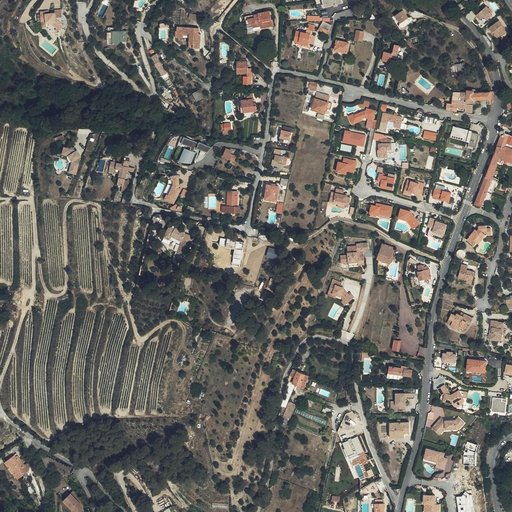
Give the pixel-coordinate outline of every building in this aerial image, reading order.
[(483,22),(492,14),(490,11),(491,10),(486,4),(476,14),(483,22)] [(57,16),(56,11),(47,11),(47,9),(42,9),(42,12),(39,12),(39,19),(42,18),(42,25),(47,25),(58,32),(67,23),(64,20),(63,15),(57,16)] [(401,22),(409,16),(403,9),(395,14),(401,22)] [(262,26),(263,29),(274,27),(272,19),(271,19),(271,17),(272,17),(271,12),(269,12),(269,11),(259,13),(259,14),(255,15),(256,17),(247,19),(248,25),(251,24),(252,28),(259,26),(262,26)] [(56,33),(58,32),(47,25),(42,25),(42,18),(39,19),(39,12),(36,12),(37,29),(43,29),(43,27),(46,27),(56,33)] [(497,35),(500,32),(507,27),(499,18),(490,26),(497,35)] [(323,21),(320,27),(329,31),(332,25),(323,21)] [(199,33),(199,27),(178,26),(178,30),(177,29),(176,37),(183,37),(184,33),(191,33),(190,44),(194,44),(193,47),(200,48),(201,33),(199,33)] [(128,39),(128,30),(114,30),(114,27),(109,27),(109,44),(119,44),(122,40),(128,39)] [(311,34),(306,33),(296,31),(294,42),(299,43),(299,41),(309,43),(311,34)] [(362,42),(364,33),(358,31),(355,40),(362,42)] [(346,54),(349,43),(337,40),(335,50),(339,51),(339,52),(346,54)] [(400,60),(401,56),(397,55),(399,46),(394,45),(393,54),(383,52),(382,61),(390,62),(391,58),(400,60)] [(152,56),(156,62),(157,63),(161,60),(156,53),(152,56)] [(159,70),(165,67),(161,60),(157,63),(156,62),(155,63),(159,70)] [(247,68),(247,62),(237,62),(237,73),(247,73),(247,74),(251,74),(251,68),(247,68)] [(456,64),(458,74),(467,72),(465,62),(456,64)] [(311,82),(309,89),(316,91),(318,83),(311,82)] [(494,95),(494,91),(475,92),(475,89),(471,89),(471,91),(467,91),(467,93),(465,112),(472,113),(472,106),(478,105),(479,98),(491,98),(491,100),(494,100),(494,95)] [(194,92),(196,99),(203,97),(201,90),(194,92)] [(446,110),(457,111),(459,93),(455,92),(455,90),(453,90),(452,104),(447,103),(446,110)] [(457,111),(465,112),(467,93),(459,93),(457,111)] [(325,113),(328,102),(315,98),(311,109),(325,113)] [(257,111),(256,103),(254,103),(253,99),(241,100),(242,107),(243,107),(244,112),(257,111)] [(375,110),(368,109),(367,111),(365,110),(355,114),(355,113),(349,115),(351,119),(356,118),(356,119),(363,117),(363,118),(373,120),(375,110)] [(397,116),(395,116),(383,113),(379,131),(386,132),(388,122),(395,123),(394,128),(400,130),(402,118),(397,116)] [(224,124),(225,130),(223,130),(223,134),(230,134),(230,130),(231,130),(231,123),(224,124)] [(472,130),(454,126),(454,128),(453,128),(453,131),(453,132),(464,134),(464,137),(471,139),(470,141),(470,144),(476,145),(479,133),(472,132),(472,130)] [(292,132),(282,129),(279,140),(289,142),(292,132)] [(346,129),(344,138),(351,140),(351,142),(364,145),(366,135),(352,131),(346,129)] [(438,132),(425,130),(424,137),(436,140),(438,132)] [(501,135),(485,177),(493,180),(498,182),(507,163),(511,164),(511,150),(506,148),(508,144),(511,145),(511,136),(504,133),(505,132),(504,131),(504,130),(502,130),(501,130),(500,130),(499,132),(499,133),(500,134),(501,135)] [(453,131),(451,136),(470,141),(471,139),(464,137),(464,134),(453,132),(453,131)] [(180,160),(191,163),(196,152),(194,151),(195,147),(206,151),(211,145),(182,134),(178,145),(186,148),(180,160)] [(377,150),(377,156),(387,156),(387,153),(394,153),(394,144),(391,144),(391,141),(385,140),(379,140),(380,144),(378,144),(378,150),(377,150)] [(80,149),(67,146),(66,153),(72,154),(75,160),(74,167),(73,171),(80,173),(84,154),(80,149)] [(225,151),(224,152),(223,156),(234,161),(236,156),(231,154),(225,151)] [(70,166),(74,167),(75,160),(72,154),(66,153),(65,157),(68,157),(71,164),(70,166)] [(286,165),(287,157),(281,156),(275,155),(274,160),(282,162),(281,165),(286,165)] [(127,170),(129,159),(121,158),(121,157),(118,156),(118,159),(112,158),(112,161),(109,161),(107,169),(113,170),(113,172),(118,173),(116,183),(122,185),(123,178),(125,169),(127,170)] [(349,165),(351,159),(344,158),(343,162),(340,161),(338,172),(340,172),(345,173),(348,174),(348,171),(354,172),(356,167),(349,165)] [(393,187),(396,178),(389,176),(383,175),(383,173),(379,172),(378,180),(382,181),(381,183),(386,184),(386,185),(393,187)] [(172,183),(171,174),(168,174),(168,182),(164,191),(167,193),(172,183)] [(179,174),(171,174),(172,183),(167,193),(176,197),(181,188),(180,187),(179,174)] [(289,178),(282,177),(280,185),(288,185),(289,181),(289,178)] [(485,177),(475,203),(476,206),(480,207),(483,202),(484,203),(493,180),(485,177)] [(132,184),(133,181),(130,181),(130,179),(123,178),(122,185),(120,193),(128,194),(130,184),(132,184)] [(425,183),(416,180),(416,181),(408,179),(404,191),(412,193),(421,196),(425,183)] [(278,200),(281,187),(269,185),(267,197),(278,200)] [(350,198),(346,197),(342,196),(342,194),(343,190),(335,188),(334,195),(330,194),(328,200),(332,201),(331,203),(336,204),(344,206),(347,207),(350,198)] [(435,188),(433,195),(441,197),(440,199),(443,200),(449,201),(451,191),(435,188)] [(228,191),(228,196),(229,197),(229,205),(236,205),(238,205),(238,191),(228,191)] [(176,197),(167,193),(165,197),(174,202),(176,197)] [(389,219),(392,207),(376,204),(376,206),(370,205),(368,216),(382,219),(382,217),(389,219)] [(228,205),(226,205),(224,211),(238,214),(239,207),(238,207),(236,207),(236,205),(229,205),(228,205)] [(420,223),(410,210),(401,208),(398,220),(407,222),(412,228),(420,223)] [(439,223),(440,220),(430,217),(428,225),(431,226),(430,229),(445,234),(448,224),(444,222),(443,224),(439,223)] [(483,237),(486,233),(492,233),(491,227),(487,227),(486,225),(479,226),(480,228),(478,230),(476,228),(467,239),(474,245),(477,241),(479,243),(483,238),(483,237)] [(185,255),(189,244),(190,244),(193,237),(181,232),(181,231),(175,227),(174,229),(170,226),(167,232),(166,231),(158,237),(162,243),(170,237),(171,235),(178,239),(174,251),(185,255)] [(240,266),(244,241),(221,237),(219,244),(235,247),(233,264),(240,266)] [(383,242),(377,257),(389,262),(391,262),(392,257),(391,257),(395,247),(383,242)] [(341,263),(348,262),(358,261),(357,260),(364,259),(363,254),(360,255),(360,251),(363,251),(368,250),(367,243),(356,245),(356,246),(346,247),(347,255),(340,256),(341,263)] [(280,250),(270,247),(267,256),(277,259),(280,250)] [(456,253),(456,256),(456,257),(457,258),(458,259),(460,259),(461,259),(463,259),(464,258),(465,256),(465,254),(465,253),(464,251),(462,250),(460,250),(458,250),(457,252),(456,253)] [(389,262),(377,257),(378,262),(388,266),(389,262)] [(472,284),(475,272),(467,270),(468,265),(461,264),(458,277),(467,279),(466,282),(472,284)] [(431,277),(429,268),(423,269),(422,266),(417,267),(419,279),(431,277)] [(272,289),(277,280),(272,278),(267,287),(272,289)] [(341,287),(342,283),(333,280),(331,286),(340,289),(341,287)] [(340,289),(331,286),(329,293),(333,295),(333,294),(337,295),(342,297),(343,298),(344,298),(346,302),(353,298),(350,294),(348,295),(345,291),(343,290),(340,289)] [(474,317),(465,313),(464,315),(461,314),(457,312),(456,314),(452,312),(448,321),(451,322),(451,324),(465,331),(469,323),(470,324),(474,317)] [(502,341),(505,321),(492,320),(489,339),(502,341)] [(395,339),(393,349),(400,350),(402,340),(395,339)] [(444,352),(443,360),(457,362),(458,353),(454,353),(454,351),(448,351),(448,352),(444,352)] [(486,372),(487,361),(469,359),(467,372),(473,373),(481,374),(481,371),(486,372)] [(413,375),(413,369),(408,368),(408,365),(402,365),(402,367),(389,365),(388,376),(401,378),(402,373),(413,375)] [(303,388),(308,376),(297,371),(292,383),(303,388)] [(442,394),(449,390),(445,384),(439,388),(442,394)] [(452,394),(449,390),(442,394),(443,395),(445,395),(444,400),(453,403),(454,405),(459,406),(464,403),(465,399),(463,396),(468,397),(469,392),(460,389),(452,394)] [(414,392),(404,392),(397,392),(397,404),(395,404),(395,408),(407,408),(407,397),(414,397),(414,392)] [(506,412),(508,398),(494,397),(492,410),(506,412)] [(290,402),(284,415),(291,418),(297,404),(290,402)] [(328,421),(297,408),(295,412),(326,425),(328,421)] [(443,418),(433,428),(440,435),(444,431),(447,428),(457,427),(460,430),(466,423),(459,418),(457,420),(446,421),(443,418)] [(410,421),(390,421),(391,436),(404,436),(404,432),(410,432),(410,421)] [(343,442),(350,457),(365,451),(358,436),(343,442)] [(440,457),(441,453),(428,448),(425,457),(430,458),(429,459),(438,462),(437,464),(436,466),(444,468),(447,459),(442,457),(440,457)] [(25,463),(17,452),(5,460),(14,472),(12,473),(15,477),(17,476),(18,477),(30,469),(28,466),(26,463),(25,463)] [(457,496),(459,511),(475,511),(472,489),(466,490),(463,495),(457,496)] [(84,511),(80,501),(76,499),(77,495),(70,492),(64,503),(72,507),(74,511),(84,511)] [(435,503),(436,494),(424,494),(424,503),(425,503),(424,511),(435,511),(440,511),(441,504),(435,503)] [(384,511),(385,502),(376,501),(376,506),(378,506),(377,511),(384,511)]
